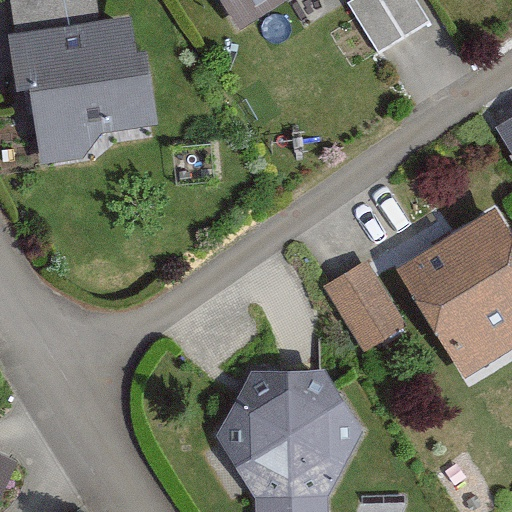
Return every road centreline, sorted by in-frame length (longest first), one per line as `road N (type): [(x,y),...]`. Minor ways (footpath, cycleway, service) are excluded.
road 1 (residential): [(57,394),(511,69)]
road 2 (residential): [(57,394),(126,511)]
